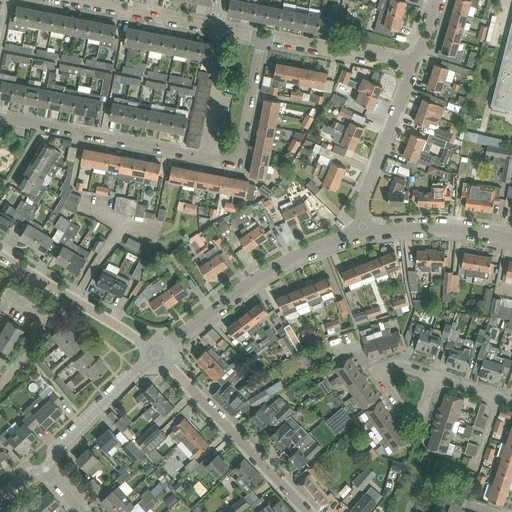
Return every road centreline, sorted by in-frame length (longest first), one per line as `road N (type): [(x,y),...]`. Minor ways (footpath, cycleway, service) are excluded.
road 1 (residential): [(0,125),(7,119),(230,161),(239,153),(262,38)]
road 2 (residential): [(363,232),(265,274),(155,353)]
road 3 (residential): [(307,511),(155,353)]
road 4 (residential): [(262,38),(64,0)]
road 5 (residential): [(155,353),(0,254)]
road 6 (residential): [(363,232),(361,202),(415,61)]
road 7 (residential): [(45,468),(155,353)]
road 8 (residential): [(415,61),(262,38)]
road 9 (residential): [(511,238),(443,227),(363,232)]
road 10 (residential): [(0,387),(43,327),(43,317),(4,293)]
road 11 (residential): [(435,377),(398,364),(385,368),(383,383),(406,413),(424,409)]
